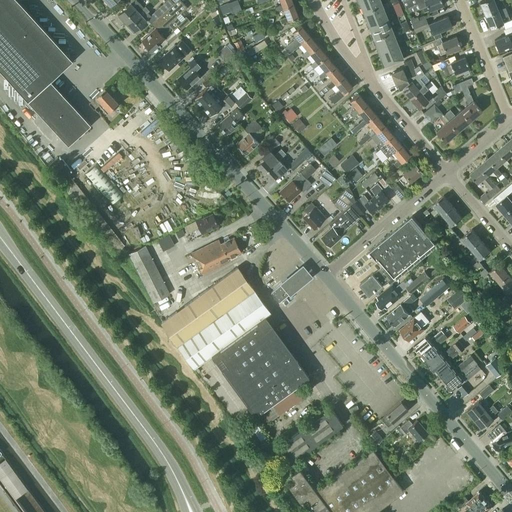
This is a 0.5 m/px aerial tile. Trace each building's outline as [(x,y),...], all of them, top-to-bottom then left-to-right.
[(0,0),(0,69),(68,144),(91,124),(43,72),(66,52),(18,0),(0,0)] [(118,14),(125,22),(143,6),(139,3),(136,0),(127,0),(130,3),(118,14)] [(179,0),(176,0),(174,3),(171,0),(168,0),(147,19),(155,28),(142,40),(151,51),(165,38),(160,32),(169,24),(174,30),(177,26),(180,29),(191,20),(186,16),(182,20),(178,16),(187,8),(179,0)] [(275,11),(282,8),(292,4),(290,0),(278,0),(280,5),(274,7),(275,11)] [(357,0),(362,12),(381,4),(379,0),(357,0)] [(440,0),(404,0),(402,1),(405,8),(417,3),(419,9),(422,8),(424,12),(428,10),(430,16),(438,13),(436,8),(443,5),(440,0)] [(485,0),(479,2),(485,15),(497,10),(494,2),(496,0),(485,0)] [(228,3),(220,6),(223,14),(231,11),(230,7),(230,6),(228,3)] [(282,8),(286,17),(279,20),(281,24),(288,21),(287,20),(297,17),(292,4),(282,8)] [(362,12),(373,39),(392,31),(381,4),(362,12)] [(144,8),(143,6),(125,22),(133,31),(151,15),(148,13),(150,11),(146,6),(144,8)] [(497,10),(485,15),(490,29),(510,21),(508,15),(501,18),(497,10)] [(428,24),(435,39),(439,38),(441,37),(439,32),(452,27),(447,16),(428,24)] [(428,27),(425,19),(411,24),(415,32),(428,27)] [(409,28),(406,21),(400,23),(403,31),(409,28)] [(295,48),(300,43),(308,36),(300,26),(291,33),(298,40),(293,44),(295,48)] [(169,43),(178,35),(174,30),(165,38),(169,43)] [(384,66),(403,58),(392,31),(373,39),(384,66)] [(511,44),(511,43),(511,42),(511,33),(494,40),(499,51),(511,45),(511,44)] [(304,58),(309,54),(309,53),(317,46),(308,36),(300,43),(306,50),(301,54),(304,58)] [(439,38),(435,39),(420,45),(422,52),(434,47),(435,50),(437,49),(440,55),(445,53),(445,54),(460,48),(456,37),(441,43),(439,38)] [(168,70),(190,50),(181,40),(159,59),(168,70)] [(244,49),(240,40),(234,42),(238,52),(244,49)] [(226,44),(217,53),(225,62),(234,53),(226,44)] [(256,45),(246,51),(249,56),(259,50),(256,45)] [(325,56),(317,46),(309,53),(309,54),(315,60),(310,64),(312,68),(317,64),(317,63),(325,56)] [(427,60),(421,49),(415,52),(421,63),(427,60)] [(511,53),(502,58),(504,62),(511,58),(511,53)] [(321,78),(326,74),(326,73),(334,66),(325,56),(317,63),(317,64),(323,71),(318,75),(321,78)] [(454,74),(469,68),(464,57),(450,63),(448,58),(431,65),(434,70),(445,65),(448,75),(454,72),(454,74)] [(201,76),(196,71),(202,65),(198,60),(196,62),(193,58),(188,63),(191,66),(177,79),(186,89),(201,76)] [(401,87),(410,98),(419,90),(418,88),(424,84),(419,78),(423,74),(418,65),(413,68),(412,67),(413,66),(410,58),(403,61),(409,77),(406,78),(402,68),(390,72),(395,83),(396,83),(398,89),(399,89),(398,88),(401,87)] [(426,69),(432,66),(428,60),(423,64),(426,69)] [(330,88),(335,84),(334,84),(343,76),(334,66),(326,73),(326,74),(332,81),(327,85),(330,88)] [(95,70),(75,90),(79,94),(100,75),(95,70)] [(194,98),(202,107),(216,94),(221,90),(216,84),(218,82),(211,74),(202,82),(206,87),(194,98)] [(351,87),(343,76),(334,84),(335,84),(339,89),(329,97),(334,103),(344,94),(343,93),(351,87)] [(469,121),(472,118),(481,111),(472,100),(467,86),(473,83),(471,77),(452,85),(453,89),(450,91),(446,92),(448,95),(462,90),(467,105),(460,110),(469,121)] [(410,98),(418,108),(427,100),(421,93),(427,88),(424,84),(418,88),(419,90),(410,98)] [(433,98),(435,101),(445,93),(443,89),(441,85),(435,90),(438,93),(433,98)] [(216,94),(202,107),(210,115),(222,104),(226,109),(235,101),(245,92),(240,86),(230,95),(228,93),(220,99),(216,94)] [(245,92),(251,99),(257,94),(250,87),(245,92)] [(87,106),(91,111),(101,102),(109,111),(118,103),(104,88),(95,96),(96,97),(87,106)] [(286,91),(281,96),(283,100),(289,94),(286,91)] [(245,92),(235,101),(241,108),(251,99),(245,92)] [(358,111),(366,104),(357,93),(349,101),(355,108),(350,112),(353,116),(358,111)] [(272,104),(277,111),(282,107),(277,101),(272,104)] [(438,116),(442,113),(436,106),(434,103),(422,113),(430,122),(438,116)] [(362,126),(367,122),(366,122),(375,114),(366,104),(358,111),(364,118),(359,122),(362,126)] [(235,120),(239,116),(243,113),(237,107),(229,114),(218,124),(227,134),(229,132),(230,132),(234,129),(233,128),(238,123),(235,120)] [(290,121),(296,116),(289,109),(283,114),(290,121)] [(448,120),(457,131),(469,121),(460,110),(448,120)] [(450,136),(453,134),(457,131),(448,120),(442,113),(438,116),(444,124),(435,131),(444,141),(445,141),(446,143),(452,138),(450,136)] [(370,136),(375,132),(384,125),(375,114),(366,122),(367,122),(372,129),(367,133),(370,136)] [(143,131),(146,134),(159,122),(156,119),(143,131)] [(251,135),(261,127),(254,119),(243,128),(248,133),(236,144),(245,154),(258,143),(251,135)] [(297,120),(292,124),(299,133),(305,128),(297,120)] [(379,146),(380,146),(384,142),(383,142),(392,135),(384,125),(375,132),(381,139),(376,143),(379,146)] [(266,145),(271,150),(279,143),(279,142),(282,139),(278,135),(275,138),(274,137),(266,145)] [(388,157),(393,153),(392,152),(401,145),(392,135),(383,142),(384,142),(380,146),(385,153),(388,157)] [(327,141),(318,148),(324,155),(332,148),(327,141)] [(511,147),(508,142),(498,150),(506,159),(511,154),(511,147)] [(409,155),(401,145),(392,152),(393,153),(398,159),(393,163),(396,167),(402,162),(401,162),(409,155)] [(256,165),(263,173),(277,161),(285,154),(281,149),(273,156),(268,150),(262,155),(264,157),(256,165)] [(303,150),(288,165),(293,170),(308,155),(303,150)] [(506,159),(498,150),(489,158),(496,167),(506,159)] [(107,171),(123,154),(120,151),(103,167),(107,171)] [(339,160),(333,153),(326,160),(332,167),(339,160)] [(496,167),(489,158),(480,165),(487,174),(492,170),(505,185),(509,182),(496,167)] [(353,167),(346,159),(339,165),(345,173),(353,167)] [(285,170),(277,161),(263,173),(270,181),(278,173),(280,174),(285,170)] [(310,184),(305,179),(315,169),(309,163),(279,191),(288,201),(300,190),(302,192),(310,184)] [(409,181),(421,172),(414,163),(402,173),(403,174),(398,178),(403,184),(408,180),(409,181)] [(111,204),(123,194),(97,164),(85,174),(111,204)] [(478,183),(482,179),(490,189),(486,193),(490,198),(500,189),(496,184),(496,185),(487,175),(487,174),(480,165),(470,173),(478,183)] [(326,168),(317,176),(327,187),(336,179),(326,168)] [(354,168),(348,173),(355,182),(361,177),(354,168)] [(377,177),(373,172),(360,182),(364,187),(377,177)] [(378,181),(384,188),(388,184),(382,178),(378,181)] [(375,193),(372,196),(380,206),(387,200),(379,190),(381,188),(377,183),(371,188),(375,193)] [(406,195),(396,183),(391,188),(401,199),(406,195)] [(365,209),(356,199),(355,199),(352,191),(348,187),(342,192),(352,203),(350,205),(359,215),(365,209)] [(511,190),(496,204),(505,214),(511,207),(511,190)] [(328,224),(331,227),(320,236),(329,246),(340,236),(339,235),(359,216),(349,205),(351,203),(342,193),(332,202),(341,212),(328,224)] [(371,213),(380,206),(372,196),(367,200),(363,195),(357,200),(362,205),(364,204),(371,213)] [(433,203),(442,214),(452,206),(443,195),(433,203)] [(325,218),(314,206),(311,203),(304,209),(307,212),(302,217),(313,229),(325,218)] [(423,218),(436,207),(432,204),(427,208),(420,214),(423,218)] [(461,217),(452,206),(442,214),(448,222),(446,224),(449,227),(451,225),(461,217)] [(202,233),(218,225),(213,213),(202,219),(201,217),(184,226),(188,233),(199,228),(202,233)] [(370,251),(377,260),(380,258),(384,264),(375,272),(373,274),(361,284),(370,295),(382,284),(382,285),(388,280),(391,284),(438,245),(413,215),(370,251)] [(460,238),(450,227),(446,230),(457,242),(460,238)] [(176,232),(178,237),(185,234),(182,229),(176,232)] [(461,237),(470,248),(481,240),(471,229),(461,237)] [(169,234),(158,240),(163,250),(174,245),(169,234)] [(229,258),(241,252),(242,252),(234,236),(221,243),(219,239),(192,252),(203,274),(230,261),(229,258)] [(481,240),(470,248),(477,255),(475,257),(478,260),(473,264),(477,269),(482,264),(478,260),(490,250),(481,240)] [(153,301),(169,293),(145,245),(128,253),(153,301)] [(303,262),(280,280),(290,292),(313,274),(303,262)] [(489,271),(490,271),(488,272),(485,268),(480,272),(480,273),(484,277),(488,274),(491,278),(494,276),(499,282),(509,274),(499,262),(489,271)] [(178,345),(254,290),(238,268),(161,323),(178,345)] [(429,276),(424,271),(406,288),(411,293),(429,276)] [(511,290),(511,276),(509,274),(499,282),(505,289),(503,291),(506,295),(502,298),(506,303),(511,299),(507,294),(511,290)] [(443,279),(420,298),(427,306),(449,287),(443,279)] [(402,296),(400,292),(409,285),(406,282),(402,281),(395,287),(393,284),(377,297),(378,299),(376,301),(382,308),(385,306),(386,308),(402,296)] [(289,294),(281,285),(272,292),(280,302),(289,294)] [(469,295),(462,287),(452,295),(459,303),(469,295)] [(276,400),(310,376),(266,316),(271,312),(254,290),(178,345),(194,368),(211,355),(255,415),(262,410),(276,400)] [(472,301),(469,297),(461,304),(464,308),(472,301)] [(395,325),(410,313),(401,303),(386,315),(395,325)] [(424,329),(421,326),(428,320),(432,316),(426,309),(416,316),(400,330),(409,340),(418,333),(419,333),(424,329)] [(459,333),(471,323),(465,316),(453,326),(459,333)] [(479,329),(485,324),(480,317),(473,322),(479,329)] [(485,333),(481,329),(472,336),(476,341),(485,333)] [(420,353),(444,333),(441,330),(430,339),(427,335),(414,346),(420,353)] [(426,361),(439,350),(436,346),(447,337),(444,333),(420,353),(426,361)] [(439,350),(426,361),(432,368),(462,343),(459,340),(442,353),(439,350)] [(462,343),(432,368),(438,375),(451,364),(449,361),(465,347),(462,343)] [(451,364),(438,375),(444,383),(473,359),(470,355),(455,368),(451,364)] [(496,358),(488,365),(495,374),(497,373),(498,375),(504,371),(502,368),(503,368),(496,358)] [(473,359),(444,383),(450,391),(464,380),(461,375),(476,362),(473,359)] [(483,377),(488,372),(481,364),(475,370),(483,377)] [(465,383),(458,388),(465,396),(471,391),(465,383)] [(490,384),(479,392),(484,398),(494,390),(490,384)] [(467,410),(475,419),(486,410),(482,405),(485,402),(481,398),(467,410)] [(276,400),(262,410),(269,421),(283,411),(276,400)] [(402,402),(382,419),(388,426),(408,409),(402,402)] [(486,410),(475,419),(483,429),(494,419),(494,418),(496,416),(494,413),(498,410),(493,404),(486,410)] [(511,410),(508,405),(497,414),(502,419),(511,410)] [(274,449),(275,450),(286,465),(343,424),(331,407),(274,449)] [(248,423),(240,429),(253,445),(266,436),(254,419),(252,421),(251,419),(247,421),(248,423)] [(419,440),(428,433),(417,419),(413,423),(409,419),(401,426),(406,433),(410,429),(419,440)] [(367,436),(375,445),(383,438),(375,429),(367,436)] [(511,430),(502,434),(492,442),(499,451),(505,445),(505,444),(511,442),(511,441),(511,440),(511,430)] [(303,466),(300,468),(291,475),(295,481),(288,486),(300,503),(307,497),(313,505),(310,507),(313,511),(316,509),(318,511),(372,511),(402,491),(372,451),(316,491),(303,472),(306,470),(303,466)] [(465,495),(456,503),(461,507),(466,502),(475,511),(485,511),(493,506),(479,491),(469,500),(465,495)]
